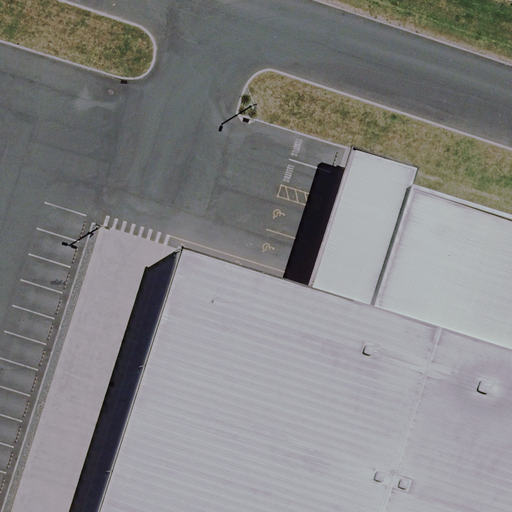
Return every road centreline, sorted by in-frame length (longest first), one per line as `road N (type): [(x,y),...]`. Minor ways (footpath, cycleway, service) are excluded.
road 1 (unknown): [(208,27),(167,106),(86,203),(0,280)]
road 2 (unknown): [(511,117),(208,27)]
